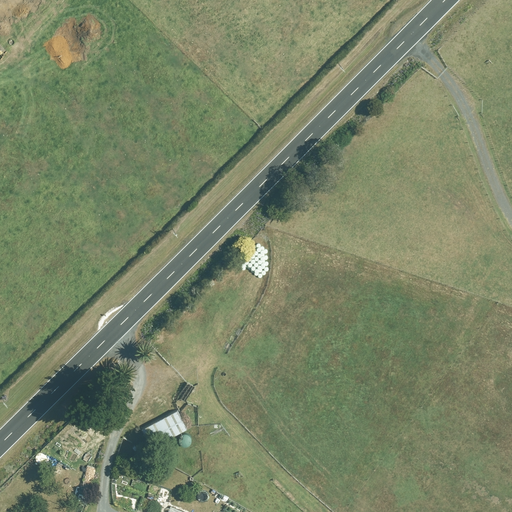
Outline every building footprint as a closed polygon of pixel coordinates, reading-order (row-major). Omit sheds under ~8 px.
[(202,335),(217,319),(210,312),(213,309),(205,301),(192,316),(184,308),(179,314),(202,335)] [(204,369),(200,362),(184,371),(188,378),(204,369)] [(188,427),(179,409),(144,428),(153,445),(188,427)] [(233,496),(224,491),(218,501),(227,506),(233,496)] [(154,500),(140,495),(138,502),(142,503),(141,507),(150,511),(154,500)] [(168,511),(173,500),(164,497),(158,511),(168,511)]
